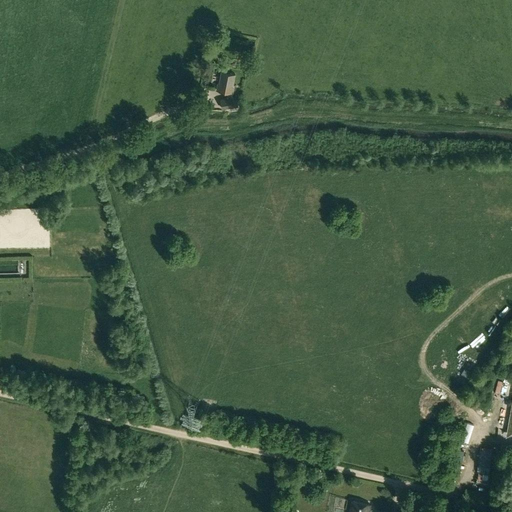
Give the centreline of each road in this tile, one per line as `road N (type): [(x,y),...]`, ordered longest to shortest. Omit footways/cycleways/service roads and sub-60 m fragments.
road 1 (unclassified): [(453,495),(0,392)]
road 2 (track): [(0,178),(164,112),(212,103)]
